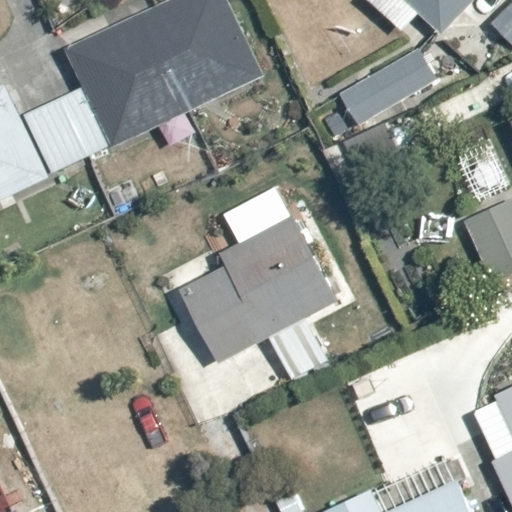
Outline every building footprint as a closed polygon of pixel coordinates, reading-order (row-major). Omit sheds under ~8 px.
[(93,0),(45,0),(56,20),(94,2),(93,0)] [(160,0),(67,44),(87,85),(117,150),(271,77),(234,0),(160,0)] [(370,0),(375,4),(365,14),(382,30),(391,20),(405,33),(420,16),(445,38),(477,0),(370,0)] [(511,6),(494,26),(511,42),(511,6)] [(348,87),(369,132),(450,94),(425,38),(359,69),(364,80),(348,87)] [(0,203),(50,182),(9,86),(0,90),(0,203)] [(113,152),(80,88),(27,113),(57,178),(113,152)] [(230,236),(156,275),(181,322),(153,337),(202,430),(336,359),(317,323),(361,299),(296,176),(220,216),(230,236)] [(511,206),(465,227),(491,287),(511,277),(511,206)] [(440,461),(321,511),(481,511),(466,474),(449,481),(440,461)]
